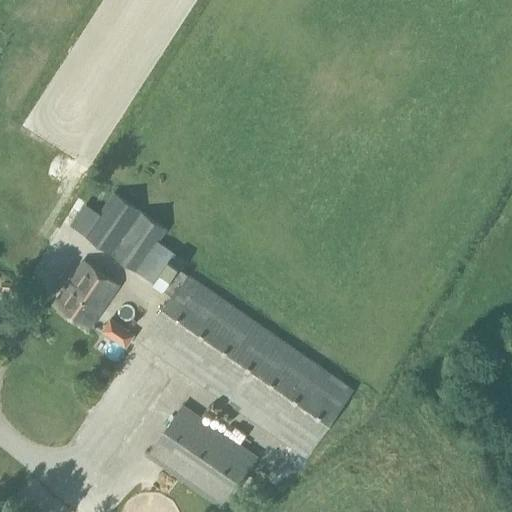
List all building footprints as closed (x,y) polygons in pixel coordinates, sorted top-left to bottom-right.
[(136,270),(165,229),(118,195),(89,236),(136,270)] [(305,455),(352,388),(170,261),(155,283),(174,296),(142,342),(305,455)] [(89,329),(118,286),(84,263),(55,305),(89,329)] [(124,347),(132,335),(110,321),(102,332),(124,347)] [(254,459),(180,409),(147,456),(221,507),(254,459)]
